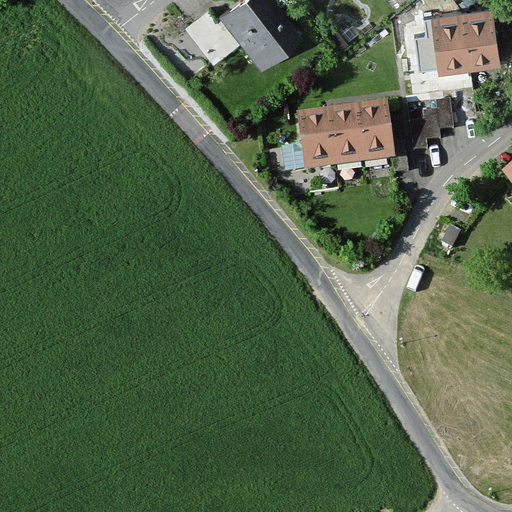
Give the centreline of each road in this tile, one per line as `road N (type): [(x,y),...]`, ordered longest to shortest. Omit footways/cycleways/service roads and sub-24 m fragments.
road 1 (unclassified): [(346,323),(311,268),(109,35)]
road 2 (residential): [(511,127),(455,172),(385,286),(346,323)]
road 3 (unclassified): [(471,511),(346,323)]
